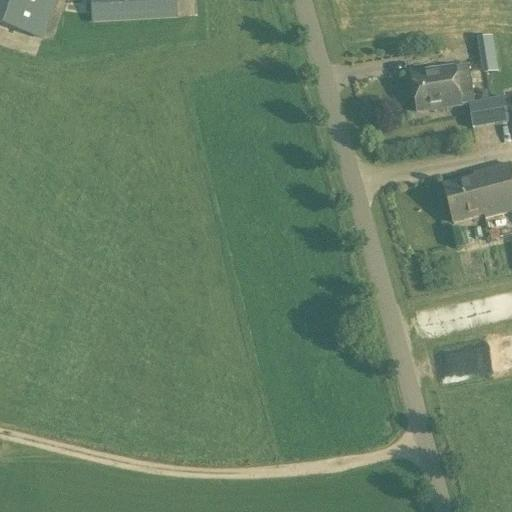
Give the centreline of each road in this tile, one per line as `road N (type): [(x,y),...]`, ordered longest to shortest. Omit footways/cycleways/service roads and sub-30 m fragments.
road 1 (unclassified): [(441,511),(307,0)]
road 2 (track): [(0,436),(177,473),(287,473),(423,448)]
